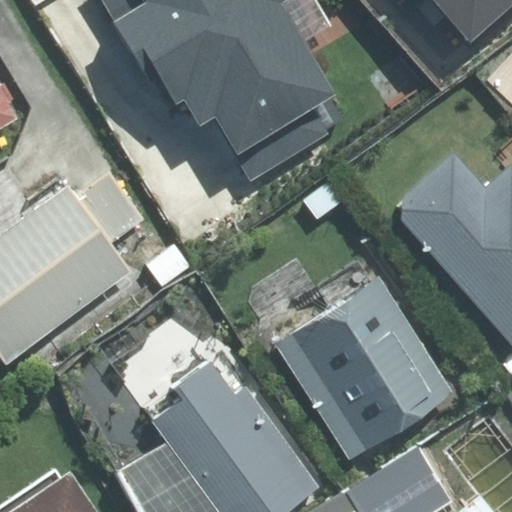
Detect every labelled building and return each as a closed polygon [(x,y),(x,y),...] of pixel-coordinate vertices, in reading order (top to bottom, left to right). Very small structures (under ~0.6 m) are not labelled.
[(314,30),(295,0),(266,0),(210,34),(236,77),(314,30)] [(0,123),(16,114),(0,87),(0,123)] [(483,180),(452,144),(382,204),(511,354),(511,352),(511,166),(506,160),(483,180)] [(126,274),(63,185),(0,230),(0,364),(126,274)] [(458,391),(370,264),(258,341),(346,468),(458,391)] [(277,511),(320,482),(194,300),(114,358),(172,438),(110,474),(133,511),(277,511)] [(430,511),(454,497),(419,440),(303,511),(430,511)] [(93,511),(62,464),(0,504),(0,511),(93,511)] [(490,511),(477,495),(454,511),(490,511)]
